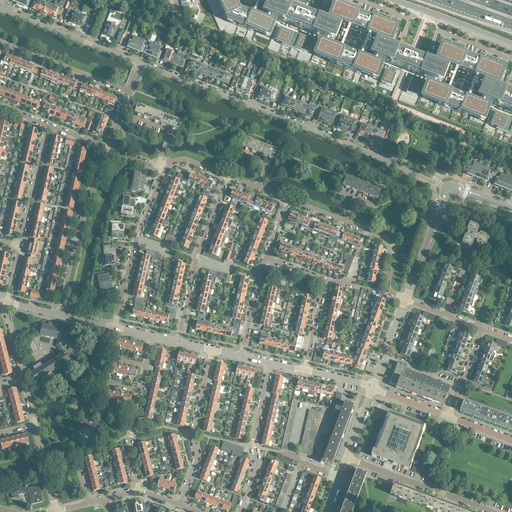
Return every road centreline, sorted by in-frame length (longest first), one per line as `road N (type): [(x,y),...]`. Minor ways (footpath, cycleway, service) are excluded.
road 1 (unclassified): [(446,187),(141,62)]
road 2 (residential): [(177,341),(226,174)]
road 3 (residential): [(59,315),(82,213),(108,149)]
road 4 (residential): [(114,327),(162,161)]
road 5 (residential): [(180,504),(197,460),(192,433),(211,349)]
road 6 (residential): [(306,371),(326,285),(265,258)]
road 7 (residential): [(239,511),(257,463),(253,440),(270,363)]
road 8 (residential): [(488,511),(346,458)]
road 9 (residential): [(141,62),(0,9)]
road 10 (residential): [(0,41),(129,91)]
road 11 (residential): [(19,245),(46,125)]
road 12 (residential): [(344,220),(394,245),(387,288),(405,299)]
